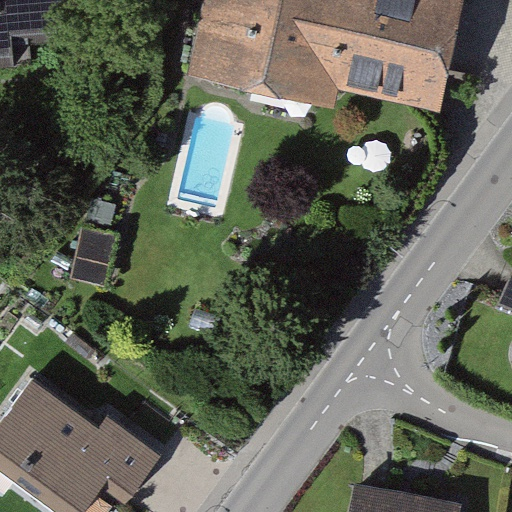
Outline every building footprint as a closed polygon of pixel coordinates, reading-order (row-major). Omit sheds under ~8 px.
[(0,0),(0,68),(14,67),(12,38),(73,34),(71,0),(0,0)] [(436,118),(455,0),(200,0),(188,79),(436,118)] [(81,227),(71,280),(107,287),(118,235),(81,227)] [(0,471),(49,511),(112,511),(160,456),(47,363),(0,418),(0,471)] [(466,511),(469,499),(355,473),(345,511),(466,511)]
